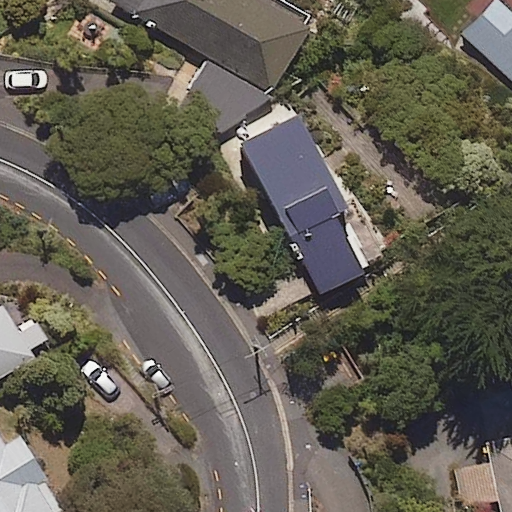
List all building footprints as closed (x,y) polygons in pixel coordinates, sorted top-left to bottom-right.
[(112,0),(111,3),(210,60),(185,102),(248,138),(310,31),(256,0),(112,0)] [(511,18),(499,7),(465,44),(511,85),(511,18)] [(370,271),(347,221),(296,110),(270,122),(275,134),(240,151),(288,254),(293,251),(314,297),(370,271)] [(0,381),(28,365),(0,316),(0,381)] [(0,511),(60,511),(1,414),(0,414),(0,511)] [(511,511),(511,442),(485,446),(488,462),(467,465),(472,505),(500,501),(501,511),(511,511)]
